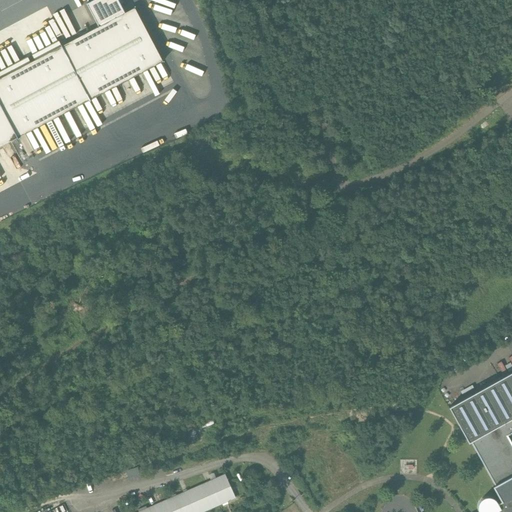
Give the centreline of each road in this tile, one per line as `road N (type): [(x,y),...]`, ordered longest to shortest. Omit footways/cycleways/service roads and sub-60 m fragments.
road 1 (track): [(511,94),(409,164),(344,192),(281,0)]
road 2 (track): [(344,192),(413,323),(414,364),(405,400),(328,417)]
